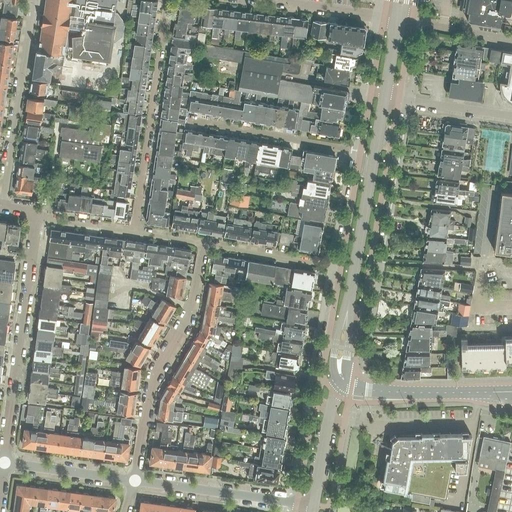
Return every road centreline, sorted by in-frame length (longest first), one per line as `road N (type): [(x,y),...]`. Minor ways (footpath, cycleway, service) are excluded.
road 1 (residential): [(134,481),(153,377),(185,322),(204,243)]
road 2 (residential): [(36,216),(4,463)]
road 3 (residential): [(134,231),(168,0)]
road 4 (residential): [(350,327),(362,310),(398,101)]
road 5 (residential): [(33,0),(0,206)]
road 6 (tertiary): [(350,292),(384,98)]
road 7 (tertiary): [(313,505),(134,481)]
road 8 (residential): [(360,150),(188,120)]
road 9 (tertiary): [(371,390),(511,392)]
road 10 (residential): [(340,267),(315,404)]
road 11 (residential): [(340,267),(204,243)]
road 12 (residential): [(383,18),(360,150)]
road 13 (tertiary): [(134,481),(4,463)]
